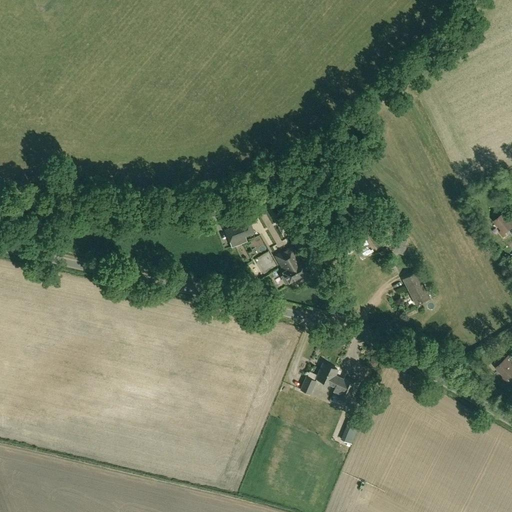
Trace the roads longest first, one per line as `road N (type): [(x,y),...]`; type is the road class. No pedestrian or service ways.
road 1 (unclassified): [(0,203),(185,206),(257,185),(336,135),(473,0)]
road 2 (unclassified): [(511,422),(341,328),(0,247)]
road 3 (track): [(282,172),(356,297),(358,335)]
